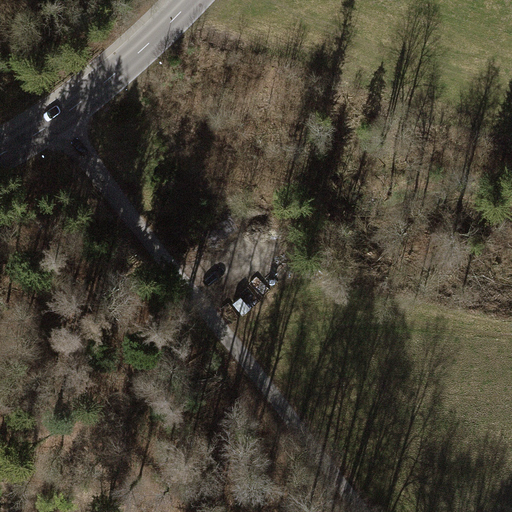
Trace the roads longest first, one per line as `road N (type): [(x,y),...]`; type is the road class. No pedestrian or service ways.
road 1 (residential): [(58,119),(196,303),(371,511)]
road 2 (tertiary): [(58,119),(191,0)]
